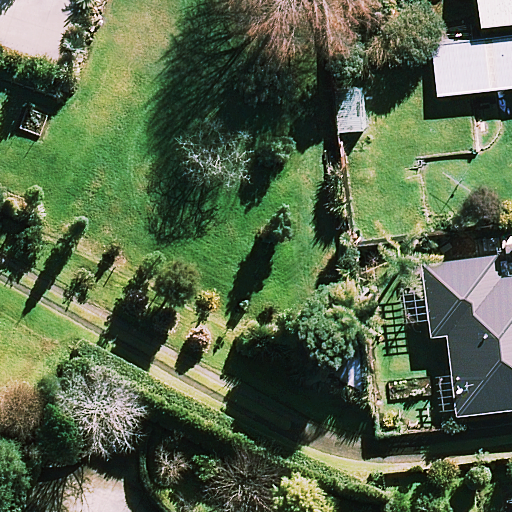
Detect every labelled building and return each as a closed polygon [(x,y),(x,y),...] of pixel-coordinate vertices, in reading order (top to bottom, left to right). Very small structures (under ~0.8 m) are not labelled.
[(511,0),(484,0),(487,23),(511,20),(511,0)] [(511,36),(435,47),(441,96),(511,86),(511,36)] [(364,131),(364,90),(338,90),(337,131),(364,131)] [(376,200),(350,202),(354,246),(380,243),(376,200)] [(511,275),(506,276),(503,252),(428,261),(437,334),(454,332),(463,412),(511,406),(511,275)]
